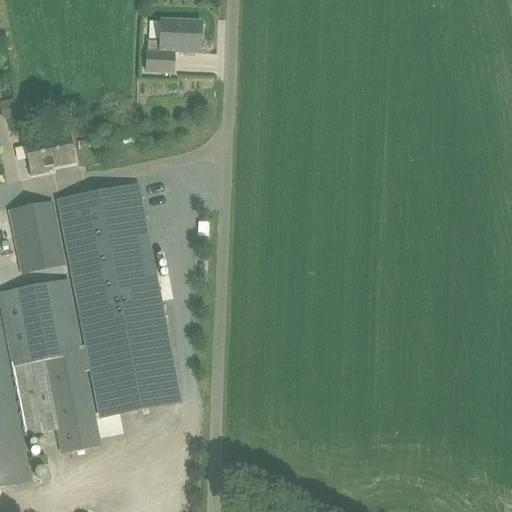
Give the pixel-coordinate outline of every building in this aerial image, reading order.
[(199,54),(200,22),(160,21),(159,42),(147,41),(145,73),(172,74),(173,53),(199,54)] [(46,168),(73,163),(67,133),(23,142),(30,175),(46,172),(46,168)] [(181,406),(138,186),(55,202),(98,423),(181,406)] [(20,274),(64,265),(51,201),(7,210),(20,274)] [(67,282),(23,290),(0,294),(0,311),(11,366),(8,367),(0,328),(0,487),(30,482),(9,376),(13,376),(24,436),(56,430),(61,455),(99,447),(67,282)]
